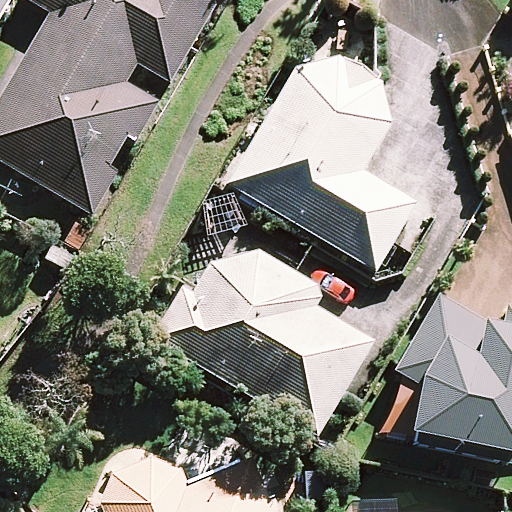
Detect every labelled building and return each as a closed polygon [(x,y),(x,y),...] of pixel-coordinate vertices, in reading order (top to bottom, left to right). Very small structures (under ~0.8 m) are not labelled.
[(207,7),(194,0),(19,0),(47,17),(0,99),(0,167),(84,215),(149,102),(120,86),(131,66),(163,84),(207,7)] [(378,263),(410,205),(357,176),(385,124),(377,89),(326,60),(294,68),(226,191),(373,273),(378,263)] [(191,294),(177,286),(146,338),(312,436),(366,345),(306,309),(317,291),(225,237),(191,294)] [(413,392),(402,448),(511,470),(511,318),(506,317),(500,343),(485,339),(487,336),(436,307),(393,381),(413,392)] [(96,492),(95,498),(100,511),(268,511),(248,462),(180,490),(170,466),(165,463),(159,460),(153,459),(146,458),(140,458),(133,459),(127,461),(121,463),(116,467),(111,471),(106,475),(102,480),(99,486),(96,492)]
